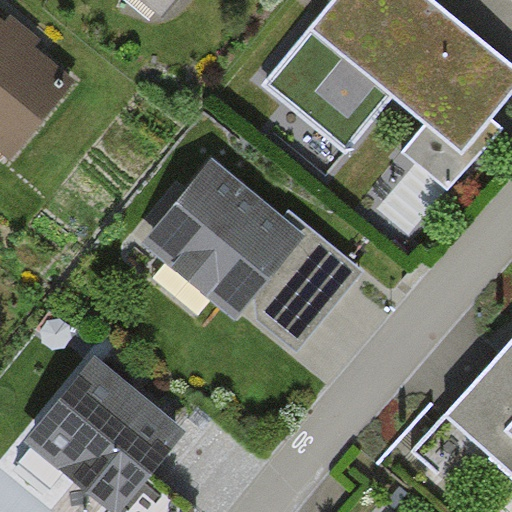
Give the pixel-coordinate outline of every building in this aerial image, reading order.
[(179,0),(128,0),(159,25),(179,0)] [(511,105),(511,56),(442,0),(344,0),(271,89),(347,151),(396,91),(473,153),(511,105)] [(74,89),(0,28),(0,160),(9,168),(74,89)] [(301,240),(219,174),(157,249),(239,315),(301,240)] [(511,327),(442,407),(511,468),(511,327)] [(129,511),(191,435),(100,363),(38,440),(129,511)]
